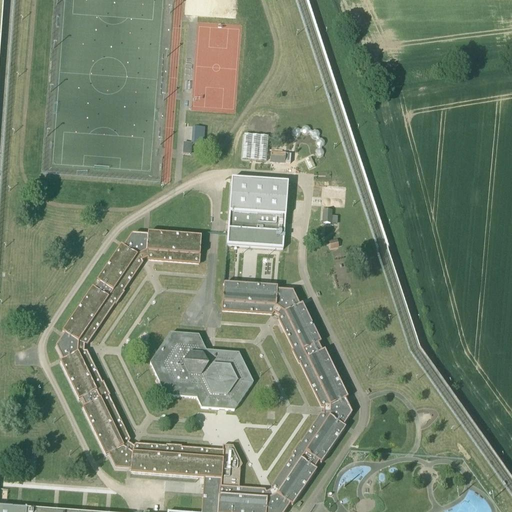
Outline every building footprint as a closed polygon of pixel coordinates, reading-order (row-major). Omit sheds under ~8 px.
[(191,144),(204,144),(204,127),(192,127),(191,144)] [(303,131),(302,132),(302,134),(303,136),(304,137),(306,138),(307,138),(308,138),(309,137),(310,136),(311,134),(311,132),(310,131),(310,130),(309,129),(306,129),(305,129),(304,130),(303,131)] [(292,132),(292,133),(292,135),(292,137),(293,138),(295,139),(297,139),(298,139),(299,138),(300,137),(301,136),(301,133),(300,132),(299,131),(298,130),(296,130),(295,130),(293,131),(292,132)] [(312,135),(311,137),(311,138),(312,140),(313,141),(315,142),(316,142),(317,142),(319,141),(320,140),(320,139),(320,137),(320,135),(319,134),(318,133),(316,133),(314,133),(313,134),(312,135)] [(242,161),(266,162),(267,138),(243,136),(242,161)] [(318,143),(317,145),(317,147),(317,148),(319,150),(320,151),(322,151),(323,150),(324,150),(325,148),(326,147),(326,145),(325,144),(325,143),(323,142),(321,141),(320,142),(319,142),(318,143)] [(183,154),(191,154),(192,143),(183,143),(183,154)] [(316,153),(316,155),(315,157),(316,158),(317,160),(319,160),(320,161),(322,160),(323,160),(324,158),(325,157),(325,155),(324,154),(323,153),(322,152),(320,151),(319,152),(317,152),(316,153)] [(287,154),(271,153),(270,165),(286,166),(287,154)] [(315,172),(311,161),(306,163),(310,173),(315,172)] [(287,186),(232,181),(231,181),(229,214),(285,218),(288,185),(287,185),(287,186)] [(285,218),(229,214),(228,227),(244,228),(244,232),(252,233),(252,229),(260,230),(259,233),(267,234),(268,230),(284,231),(285,218)] [(332,214),(323,214),(323,225),(332,225),(332,214)] [(283,250),(284,231),(268,230),(267,234),(259,233),(260,230),(252,229),(252,233),(244,232),(244,228),(228,227),(226,247),(283,250)] [(222,454),(179,451),(179,450),(165,449),(165,450),(134,448),(132,450),(126,445),(128,443),(107,398),(108,398),(102,385),(100,385),(85,355),(82,354),(83,347),(86,347),(114,306),(115,307),(122,295),(121,295),(141,266),(140,263),(147,259),(148,262),(198,266),(200,238),(147,234),(147,237),(131,236),(123,249),(120,247),(96,282),(98,284),(94,291),(91,290),(61,334),(64,336),(55,348),(62,363),(59,364),(78,402),(80,401),(84,409),(82,410),(105,458),(107,457),(114,471),(130,472),(130,475),(203,480),(220,481),(222,454)] [(338,242),(329,245),(331,253),(340,250),(338,242)] [(263,493),(219,490),(217,511),(285,511),(289,506),(291,507),(316,472),(313,471),(318,464),(320,465),(345,430),(342,428),(351,415),(344,401),(347,400),(324,352),(321,354),(318,346),(320,345),(302,306),(299,308),(292,293),(277,292),(277,289),(223,285),(221,313),(271,317),(273,314),(279,319),(278,321),(293,353),(292,353),(300,369),(301,369),(320,409),(324,409),(323,417),(319,417),(300,446),(299,445),(291,457),(292,458),(270,490),(271,492),(264,496),(263,493)] [(238,356),(205,353),(198,338),(169,337),(149,366),(164,398),(194,401),(200,411),(233,413),(252,385),(238,356)] [(31,453),(24,452),(22,462),(30,463),(31,453)] [(220,481),(203,480),(200,511),(217,511),(219,490),(220,481)]
